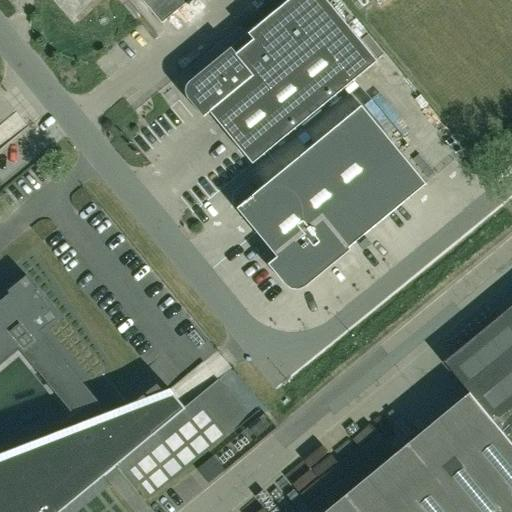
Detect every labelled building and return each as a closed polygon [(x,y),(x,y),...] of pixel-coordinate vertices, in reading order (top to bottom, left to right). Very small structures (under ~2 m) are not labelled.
[(511,0),(142,0),(162,24),(190,0),(375,0),(379,4),(384,0),(511,0)] [(231,48),(189,82),(188,84),(187,85),(186,87),(186,89),(186,91),(186,92),(186,94),(186,96),(187,98),(203,117),(209,112),(253,164),(377,62),(326,0),(289,0),(248,34),(253,40),(236,54),(231,48)] [(292,287),(298,287),(304,285),(305,287),(306,286),(305,284),(317,274),(318,276),(319,275),(318,273),(332,261),(334,264),(335,263),(333,261),(347,249),(349,251),(350,250),(348,248),(426,184),(361,106),(236,209),(279,260),(273,265),(278,271),(275,273),(276,274),(278,272),(287,282),(284,284),(285,285),(287,283),(292,287)] [(181,413),(217,381),(216,380),(179,411),(172,400),(166,394),(203,363),(202,361),(165,392),(112,416),(108,411),(41,332),(58,318),(37,292),(39,290),(26,275),(7,291),(9,293),(0,300),(0,511),(58,511),(103,476),(181,413)] [(511,511),(511,305),(444,362),(469,392),(324,511),(511,511)] [(256,437),(267,428),(261,420),(250,429),(256,437)]
